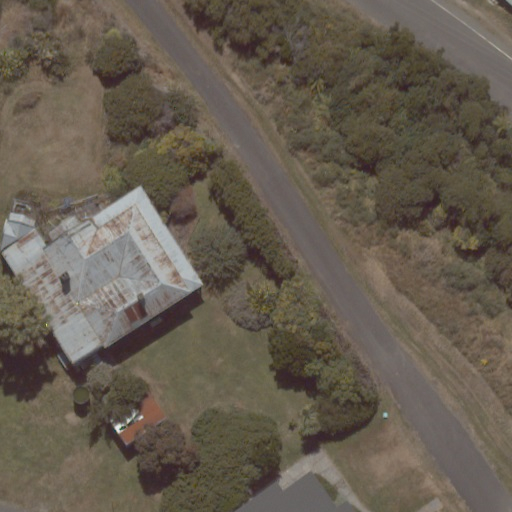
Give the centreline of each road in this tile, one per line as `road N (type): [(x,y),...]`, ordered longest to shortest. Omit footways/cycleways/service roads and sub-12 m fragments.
road 1 (residential): [(497,511),(246,137),(144,0)]
road 2 (residential): [(390,0),(511,85)]
